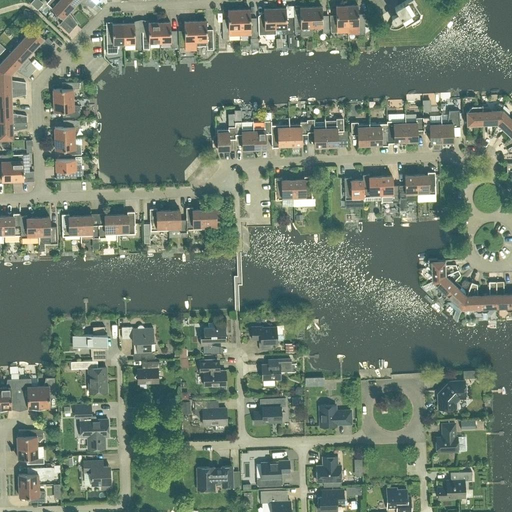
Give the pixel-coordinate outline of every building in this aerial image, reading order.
[(70,16),(67,13),(74,5),(68,0),(58,0),(52,8),(55,10),(55,15),(54,15),(55,16),(55,15),(59,15),(73,28),(77,23),(72,15),(70,16)] [(400,27),(418,15),(419,11),(412,0),(405,0),(394,7),(397,12),(393,15),(392,16),(391,17),(391,18),(391,19),(392,19),(392,20),(393,20),(389,27),(390,28),(391,28),(392,28),(393,28),(394,28),(396,28),(398,28),(399,27),(400,27)] [(347,31),(347,25),(347,5),(335,5),(336,14),(330,15),(330,32),(347,31)] [(347,25),(347,31),(347,34),(365,33),(364,13),(358,14),(358,5),(347,5),(347,25)] [(294,33),(301,33),(301,35),(312,35),(311,26),(311,6),(299,7),(300,16),(294,16),(294,33)] [(322,15),(322,6),(311,6),(311,26),(322,26),(322,32),(329,32),(328,15),(322,15)] [(281,27),(283,33),(293,33),(292,16),(286,16),(286,7),(275,8),(275,28),(281,27)] [(258,34),(276,34),(275,28),(275,8),(263,8),(264,16),(258,16),(258,34)] [(228,9),(228,18),(222,18),(223,39),(229,38),(229,35),(240,35),(239,9),(228,9)] [(251,38),(257,37),(256,17),(250,17),(250,9),(239,9),(240,35),(250,34),(251,38)] [(189,47),(189,46),(196,45),(196,40),(195,20),(184,21),(184,30),(178,30),(179,47),(189,47)] [(206,20),(195,20),(196,40),(196,45),(207,45),(207,49),(213,49),(212,29),(206,29),(206,20)] [(170,30),(170,21),(159,22),(160,42),(171,41),(171,47),(177,47),(176,30),(170,30)] [(149,48),(149,42),(160,42),(159,22),(148,22),(148,31),(142,31),(143,48),(149,48)] [(117,52),(118,43),(124,43),(123,23),(112,23),(112,32),(106,33),(107,53),(117,52)] [(134,23),(123,23),(124,43),(135,43),(135,49),(141,48),(140,31),(134,32),(134,23)] [(36,31),(33,28),(21,40),(32,50),(39,43),(43,46),(42,47),(50,52),(54,48),(40,35),(40,31),(41,30),(40,30),(40,31),(36,31)] [(24,66),(29,61),(25,58),(32,50),(21,40),(10,52),(24,66)] [(16,67),(20,70),(24,66),(10,52),(0,62),(0,69),(10,73),(16,67)] [(16,82),(11,82),(10,73),(0,69),(0,88),(26,88),(25,82),(16,80),(16,82)] [(79,88),(78,81),(61,82),(62,88),(53,88),(53,99),(73,99),(73,88),(79,88)] [(17,96),(26,94),(26,88),(0,88),(0,105),(12,105),(11,94),(16,94),(17,96)] [(79,106),(73,104),(73,99),(53,99),(53,110),(62,110),(63,116),(80,116),(79,106)] [(463,111),(464,122),(467,122),(467,136),(475,136),(474,123),(482,123),(482,104),(481,104),(481,105),(477,106),(473,111),(463,111)] [(482,105),(482,104),(482,123),(486,123),(487,133),(492,135),(502,110),(491,110),(486,105),(482,105)] [(17,115),(12,115),(12,105),(0,105),(0,121),(27,121),(27,115),(17,113),(17,115)] [(504,129),(507,132),(511,127),(511,116),(509,117),(509,110),(503,105),(502,110),(492,135),(497,137),(504,129)] [(441,140),(453,140),(453,126),(459,126),(459,109),(448,110),(448,114),(441,114),(441,140)] [(404,113),(405,120),(386,120),(386,123),(387,123),(388,142),(394,142),(394,140),(405,139),(404,113)] [(405,113),(404,113),(405,139),(417,139),(417,129),(423,129),(423,117),(416,117),(416,119),(405,120),(405,113)] [(423,129),(423,132),(429,131),(430,141),(441,140),(441,114),(440,114),(440,121),(430,121),(429,116),(423,117),(423,129)] [(369,116),(368,116),(369,123),(358,124),(358,121),(351,121),(351,134),(357,134),(358,143),(370,143),(369,116)] [(370,143),(381,143),(381,145),(388,145),(388,142),(387,123),(386,123),(369,123),(369,116),(370,143)] [(289,117),(288,117),(289,124),(271,124),(271,133),(272,147),(278,146),(278,144),(289,143),(289,117)] [(289,143),(301,143),(301,134),(307,133),(307,131),(307,121),(306,121),(300,121),(300,123),(289,124),(289,117),(289,143)] [(336,118),(336,119),(325,120),(325,118),(326,145),(337,144),(337,130),(343,130),(343,117),(336,118)] [(313,118),(306,119),(306,121),(307,121),(307,131),(313,131),(314,145),(326,145),(325,118),(324,118),(325,125),(314,125),(313,118)] [(80,126),(80,120),(63,120),(63,126),(54,126),(54,138),(74,137),(74,126),(80,126)] [(265,147),(265,133),(271,133),(271,124),(271,120),(264,120),(264,121),(253,121),(254,147),(265,147)] [(18,129),(27,127),(27,121),(0,121),(0,138),(13,138),(12,128),(17,127),(18,129)] [(242,121),(235,121),(234,121),(235,126),(235,134),(241,134),(242,148),(254,147),(253,121),(252,121),(242,122),(242,121)] [(217,129),(217,149),(218,149),(218,148),(229,148),(229,138),(235,138),(235,134),(235,126),(228,126),(228,128),(217,129)] [(505,148),(511,144),(511,127),(507,132),(511,135),(503,143),(506,148),(505,148)] [(81,144),(75,142),(74,137),(54,138),(55,149),(64,148),(64,154),(81,154),(81,144)] [(23,171),(29,170),(29,153),(12,154),(12,180),(24,180),(23,171)] [(0,171),(1,171),(1,180),(12,180),(12,154),(0,154),(0,171)] [(65,176),(82,175),(81,165),(75,164),(75,158),(55,159),(56,170),(64,170),(65,176)] [(427,171),(427,174),(416,174),(417,201),(417,194),(435,193),(434,171),(427,171)] [(363,196),(363,198),(363,200),(381,199),(381,202),(380,175),(369,176),(369,173),(362,174),(362,178),(363,196)] [(399,197),(399,201),(406,201),(406,200),(417,199),(417,201),(416,174),(404,175),(405,184),(398,184),(399,197)] [(392,175),(380,175),(381,202),(381,201),(392,201),(399,201),(399,197),(398,184),(392,185),(392,175)] [(304,176),(304,178),(293,179),(294,205),(299,205),(300,203),(300,198),(312,198),(311,176),(304,176)] [(363,196),(362,178),(351,179),(351,176),(344,177),(345,199),(354,199),(354,206),(364,206),(363,200),(363,198),(363,196)] [(282,179),(281,177),(274,177),(275,199),(282,199),(282,206),(294,205),(293,179),(282,179)] [(215,205),(215,208),(204,208),(205,235),(205,228),(223,227),(222,205),(215,205)] [(192,206),(186,207),(186,218),(186,229),(187,229),(204,228),(204,235),(205,235),(204,208),(193,209),(192,206)] [(168,229),(168,236),(169,236),(168,210),(157,210),(156,208),(149,208),(150,230),(168,229)] [(180,219),(179,209),(168,210),(169,236),(169,229),(180,229),(180,231),(187,231),(187,229),(186,229),(186,218),(180,219)] [(134,211),(127,211),(127,213),(116,214),(117,241),(117,234),(135,233),(134,211)] [(13,213),(13,215),(2,215),(3,242),(3,235),(20,235),(21,235),(20,215),(20,212),(13,213)] [(61,213),(62,236),(80,235),(81,242),(80,215),(69,215),(69,213),(61,213)] [(116,214),(104,214),(104,224),(98,224),(99,237),(105,236),(105,234),(116,234),(117,241),(116,214)] [(21,235),(20,235),(20,237),(38,236),(39,243),(38,217),(27,217),(27,215),(20,215),(21,235)] [(92,215),(80,215),(81,242),(81,235),(92,234),(92,237),(99,237),(98,224),(92,224),(92,215)] [(57,242),(56,225),(50,226),(50,216),(38,217),(39,243),(39,236),(50,236),(50,242),(57,242)] [(438,260),(427,260),(427,261),(428,261),(429,265),(434,270),(434,280),(459,269),(456,264),(446,264),(446,260),(442,260),(438,260)] [(442,288),(442,294),(445,297),(444,298),(457,285),(454,282),(461,274),(459,269),(434,280),(442,288)] [(448,300),(455,300),(463,307),(472,282),(472,281),(472,282),(467,280),(460,288),(457,285),(444,298),(445,298),(448,300)] [(487,311),(492,306),(498,306),(497,281),(490,281),(490,294),(482,294),(483,313),(483,311),(487,311)] [(511,310),(511,292),(505,293),(504,281),(497,281),(498,306),(504,306),(508,311),(511,310)] [(483,311),(483,313),(482,294),(478,294),(478,284),(473,282),(472,282),(463,307),(474,307),(478,312),(483,311)] [(208,326),(204,326),(204,336),(200,336),(200,345),(203,344),(203,353),(212,353),(210,353),(210,344),(211,344),(211,340),(226,340),(225,321),(216,321),(216,322),(207,322),(208,326)] [(132,328),(132,326),(121,326),(122,338),(132,338),(132,341),(136,341),(136,352),(157,352),(157,351),(151,351),(151,340),(154,340),(153,327),(144,327),(143,326),(142,324),(140,324),(139,325),(137,326),(137,328),(132,328)] [(92,326),(93,334),(74,335),(74,347),(91,346),(91,360),(105,359),(104,325),(92,326)] [(261,342),(259,342),(259,349),(273,348),(273,342),(277,342),(276,327),(261,327),(261,326),(252,327),(252,338),(260,338),(261,342)] [(245,358),(244,367),(255,367),(256,359),(245,358)] [(261,364),(262,371),(264,371),(264,378),(280,378),(279,369),(291,368),(290,358),(277,358),(270,359),(270,363),(261,364)] [(225,369),(219,370),(218,359),(199,359),(199,371),(203,371),(203,385),(226,384),(225,369)] [(144,368),(137,368),(137,372),(134,375),(138,379),(138,386),(138,382),(158,382),(157,368),(159,368),(159,361),(145,361),(145,367),(144,368)] [(89,389),(89,392),(107,392),(106,381),(105,377),(106,377),(106,367),(88,367),(89,383),(88,383),(88,389),(89,389)] [(38,385),(38,409),(39,409),(47,407),(47,406),(49,406),(49,397),(55,397),(54,377),(45,377),(44,385),(38,385)] [(0,403),(0,411),(1,411),(9,409),(9,407),(11,407),(11,399),(17,398),(16,378),(7,378),(6,386),(0,386),(0,403)] [(38,409),(38,385),(37,385),(31,385),(31,384),(30,378),(20,378),(21,398),(27,398),(27,407),(29,407),(29,408),(38,409)] [(449,381),(438,393),(439,408),(454,407),(454,401),(458,396),(465,396),(464,381),(449,381)] [(263,422),(263,421),(281,420),(280,406),(285,405),(285,397),(259,398),(260,406),(262,406),(262,411),(254,411),(254,422),(263,422)] [(194,408),(202,408),(203,424),(213,424),(214,428),(215,430),(224,430),(226,428),(226,423),(226,407),(207,408),(206,400),(194,400),(194,408)] [(80,436),(87,436),(88,448),(105,448),(104,436),(108,435),(108,418),(95,419),(95,416),(91,416),(91,404),(74,405),(75,417),(80,417),(80,436)] [(335,404),(319,405),(320,426),(336,425),(336,423),(351,423),(350,410),(335,410),(335,404)] [(475,428),(474,418),(460,418),(461,429),(475,428)] [(443,433),(443,436),(436,437),(436,451),(457,450),(457,436),(455,436),(455,423),(442,423),(442,433),(443,433)] [(17,435),(17,446),(37,446),(37,441),(39,441),(43,437),(43,435),(42,428),(25,429),(18,429),(17,435)] [(43,456),(37,457),(37,446),(17,446),(17,457),(26,457),(27,463),(44,463),(43,456)] [(320,467),(316,467),(317,481),(323,480),(323,486),(341,485),(340,464),(337,464),(337,455),(322,456),(323,464),(323,465),(321,467),(320,467)] [(102,460),(83,460),(84,471),(91,471),(91,475),(90,475),(90,477),(91,477),(91,484),(101,483),(101,488),(110,488),(109,465),(103,466),(102,460)] [(262,477),(256,477),(257,485),(282,484),(282,476),(280,476),(279,472),(289,471),(288,460),(278,460),(278,461),(261,462),(262,477)] [(213,466),(197,466),(197,489),(214,488),(214,482),(222,481),(222,486),(232,485),(232,465),(221,466),(221,467),(213,468),(213,466)] [(27,473),(18,473),(18,485),(38,484),(38,478),(44,476),(52,476),(52,466),(27,467),(27,473)] [(455,496),(464,496),(464,480),(471,479),(471,471),(450,471),(450,479),(446,480),(446,486),(438,487),(438,498),(455,498),(455,496)] [(45,491),(39,489),(38,484),(18,485),(19,496),(28,495),(28,501),(45,501),(45,491)] [(386,487),(387,508),(397,508),(396,511),(410,511),(410,495),(406,495),(406,489),(397,489),(396,487),(386,487)] [(261,500),(263,502),(263,511),(290,511),(290,500),(282,500),(281,489),(260,490),(260,500),(261,500)] [(344,502),(343,489),(322,490),(322,496),(317,496),(317,510),(321,509),(321,511),(332,511),(332,509),(336,509),(336,502),(344,502)]
